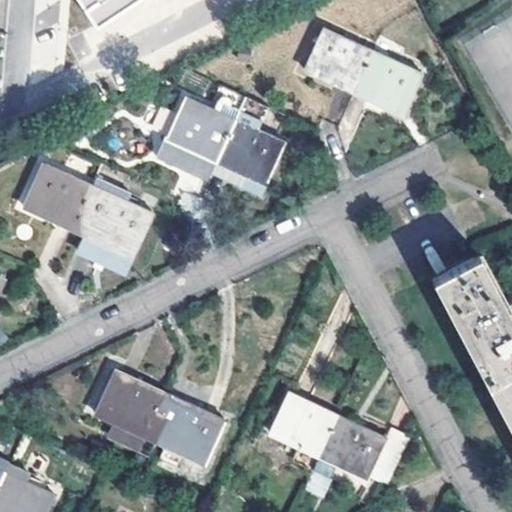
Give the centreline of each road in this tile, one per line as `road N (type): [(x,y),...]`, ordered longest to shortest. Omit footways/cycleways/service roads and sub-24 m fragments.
road 1 (residential): [(0,377),(328,213)]
road 2 (residential): [(328,213),(488,511)]
